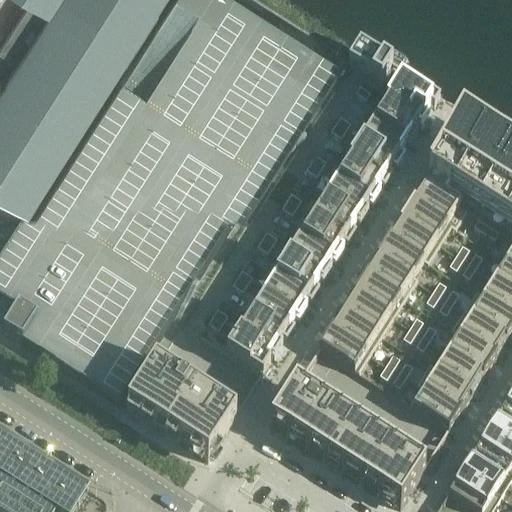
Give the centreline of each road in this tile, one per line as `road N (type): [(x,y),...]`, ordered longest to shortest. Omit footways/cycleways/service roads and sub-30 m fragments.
road 1 (tertiary): [(159,495),(0,392)]
road 2 (residential): [(294,358),(196,511)]
